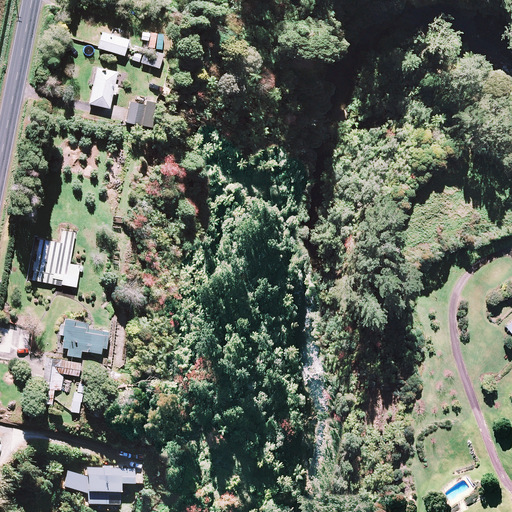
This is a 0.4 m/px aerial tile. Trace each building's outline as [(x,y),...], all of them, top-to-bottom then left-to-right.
[(113,27),(111,34),(101,31),(96,47),(123,55),(128,39),(123,37),(125,31),(113,27)] [(142,54),(134,52),(132,60),(140,62),(142,54)] [(154,57),(144,54),(142,63),(152,66),(154,57)] [(117,72),(96,68),(88,103),(109,107),(113,87),(114,87),(117,72)] [(144,104),(129,101),(126,122),(141,125),(144,104)] [(75,233),(62,231),(61,238),(57,237),(56,241),(33,238),(27,279),(76,287),(80,264),(70,262),(75,233)] [(108,329),(103,329),(88,327),(88,321),(76,320),(76,318),(64,317),(62,344),(68,345),(67,354),(80,355),(80,350),(101,352),(102,347),(106,348),(108,329)] [(81,359),(65,358),(45,356),(40,401),(52,402),(54,389),(61,390),(63,374),(79,376),(81,359)] [(84,382),(79,382),(77,391),(74,391),(70,410),(79,412),(84,382)] [(131,469),(86,467),(85,504),(95,504),(95,510),(110,510),(110,504),(117,505),(118,482),(131,483),(131,469)] [(79,475),(65,473),(63,488),(77,490),(79,475)]
